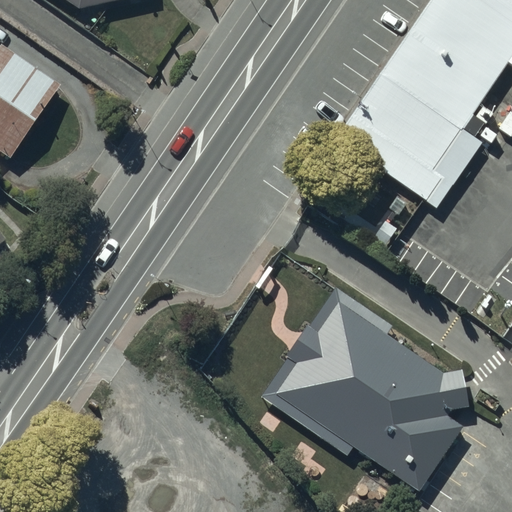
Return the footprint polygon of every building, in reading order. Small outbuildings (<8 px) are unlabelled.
[(65,0),(85,13),(134,0),(65,0)] [(438,172),(467,130),(482,140),(500,114),(485,103),(511,65),(511,0),(437,0),(339,143),(430,206),(448,179),(438,172)] [(0,153),(2,152),(16,161),(66,86),(5,45),(0,53),(0,153)] [(0,248),(9,240),(0,229),(0,248)] [(493,379),(349,272),(269,378),(413,486),(493,379)]
